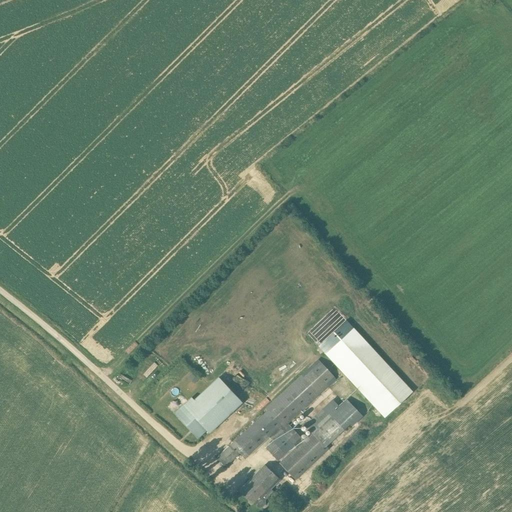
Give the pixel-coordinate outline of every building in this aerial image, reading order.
[(411,391),(353,329),(326,354),(384,417),(411,391)] [(334,380),(317,362),(267,409),(268,410),(234,441),(234,442),(216,457),(226,468),(241,454),(244,452),(248,456),(270,436),(275,441),(266,449),(277,461),(295,445),(297,448),(280,463),(295,480),(327,449),(325,447),(349,425),(336,411),(303,442),(287,424),(334,380)] [(199,379),(192,372),(188,376),(194,383),(199,379)] [(241,404),(218,379),(186,409),(183,406),(174,414),(197,439),(206,431),(208,434),(241,404)] [(279,480),(265,465),(239,491),(254,505),(255,505),(258,508),(260,508),(262,508),(265,505),(265,503),(265,501),(273,492),(271,489),(279,480)] [(291,493),(283,483),(275,492),(283,501),(291,493)]
